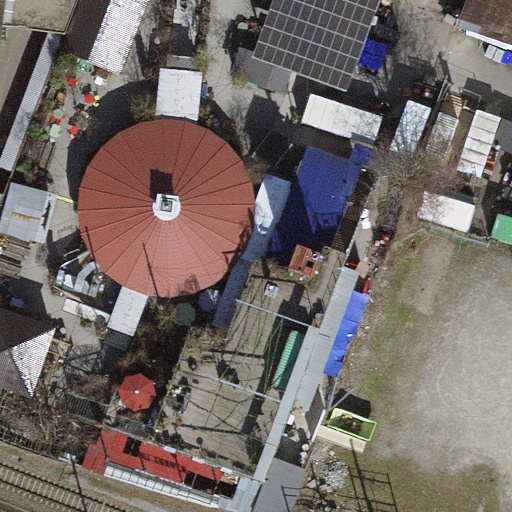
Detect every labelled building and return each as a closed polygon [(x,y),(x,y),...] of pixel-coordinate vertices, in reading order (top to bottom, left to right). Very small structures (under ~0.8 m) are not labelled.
[(81,0),(0,0),(0,30),(69,31),(81,0)] [(275,0),(254,58),(348,92),(381,0),(275,0)] [(511,0),(476,0),(463,36),(511,54),(511,0)] [(387,119),(313,93),(303,122),(377,147),(387,119)] [(103,427),(268,486),(351,259),(343,256),(320,247),(337,200),(293,184),(265,263),(256,259),(226,341),(195,330),(173,389),(124,371),(106,420),(103,427)]
